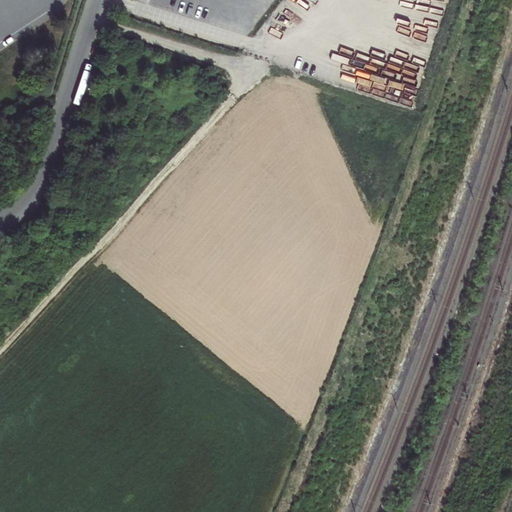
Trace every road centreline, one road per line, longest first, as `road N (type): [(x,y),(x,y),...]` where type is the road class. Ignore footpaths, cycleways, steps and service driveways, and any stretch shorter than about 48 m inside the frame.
road 1 (track): [(0,346),(124,219),(236,75)]
road 2 (unclassified): [(0,224),(37,183),(97,0)]
